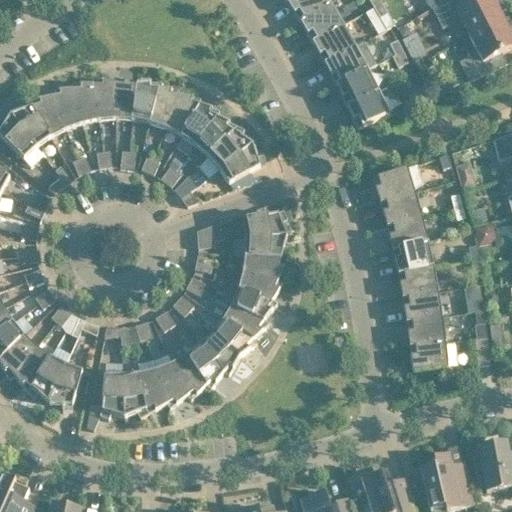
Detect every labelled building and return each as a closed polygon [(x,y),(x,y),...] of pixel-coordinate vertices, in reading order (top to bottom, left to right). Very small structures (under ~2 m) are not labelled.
[(305,23),(330,7),(325,0),(294,0),(291,2),(287,5),(294,16),(293,16),(300,26),(305,23)] [(382,7),(377,0),(367,0),(374,12),(382,7)] [(422,0),(432,13),(432,12),(453,0),(422,0)] [(461,0),(453,0),(432,12),(442,32),(452,27),(455,32),(463,27),(470,40),(503,22),(491,0),(483,0),(466,9),(461,0)] [(25,17),(24,6),(3,6),(3,17),(25,17)] [(317,44),(343,28),(330,7),(305,23),(300,26),(307,37),(306,37),(312,47),(313,47),(317,44)] [(388,17),(382,7),(374,12),(380,22),(388,17)] [(470,61),(460,66),(469,85),(498,73),(492,61),(511,50),(511,40),(503,22),(470,40),(476,52),(467,57),(470,61)] [(343,28),(317,44),(313,47),(320,58),(319,58),(324,68),(325,68),(356,51),(343,28)] [(434,52),(447,46),(440,32),(428,38),(434,52)] [(403,55),(398,44),(390,48),(395,59),(403,55)] [(365,46),(356,51),(325,68),(331,79),(330,80),(336,90),(337,89),(341,87),(368,73),(377,69),(365,46)] [(403,55),(395,59),(392,61),(398,72),(409,67),(403,55)] [(368,73),(341,87),(337,89),(342,101),(347,111),(352,109),(379,96),(372,81),(368,73)] [(133,124),(137,89),(117,82),(115,87),(116,123),(133,124)] [(116,123),(115,87),(94,83),(93,89),(99,125),(116,123)] [(150,127),(160,93),(159,87),(137,89),(133,124),(150,127)] [(99,125),(93,89),(72,88),(72,94),(82,128),(99,125)] [(426,104),(421,92),(413,96),(418,108),(426,104)] [(166,133),(180,100),(181,94),(160,93),(150,127),(166,133)] [(82,128),(72,94),(51,95),(51,101),(66,134),(82,128)] [(390,120),(379,96),(352,109),(347,111),(353,123),(352,123),(357,134),(390,120)] [(181,140),(200,109),(201,104),(180,100),(166,133),(181,140)] [(66,134),(51,101),(31,105),(32,111),(51,142),(66,134)] [(32,111),(31,105),(22,107),(23,114),(11,119),(37,151),(51,142),(32,111)] [(207,135),(218,121),(220,116),(200,109),(181,140),(195,150),(207,135)] [(37,151),(11,119),(3,130),(0,128),(0,140),(24,164),(32,172),(45,160),(37,151)] [(234,135),(236,130),(218,121),(207,135),(195,150),(208,161),(234,135)] [(219,174),(253,148),(242,141),(245,135),(236,130),(234,135),(208,161),(219,174)] [(511,138),(494,144),(499,164),(511,160),(511,138)] [(257,161),(253,148),(219,174),(229,189),(261,171),(266,170),(264,160),(257,161)] [(110,155),(103,156),(106,172),(112,171),(110,155)] [(127,172),(129,156),(122,155),(120,171),(127,172)] [(106,172),(103,156),(97,157),(99,173),(106,172)] [(136,157),(129,156),(127,172),(134,173),(136,157)] [(451,171),(448,159),(439,161),(443,174),(451,171)] [(148,177),(153,162),(147,160),(141,175),(148,177)] [(85,161),(79,164),(85,178),(91,175),(85,161)] [(160,165),(153,162),(148,177),(154,180),(160,165)] [(85,178),(79,164),(73,166),(79,181),(85,178)] [(407,172),(372,183),(375,194),(376,194),(380,206),(386,204),(415,197),(414,192),(422,186),(417,169),(407,172)] [(61,170),(55,175),(61,182),(67,189),(72,185),(61,170)] [(166,188),(176,175),(170,171),(161,184),(166,188)] [(0,196),(1,197),(10,182),(0,175),(0,196)] [(181,179),(176,175),(166,188),(172,192),(181,179)] [(55,198),(67,189),(61,182),(48,193),(55,198)] [(181,203),(191,196),(196,192),(192,187),(177,198),(181,203)] [(199,207),(191,196),(181,203),(187,211),(199,207)] [(422,221),(415,197),(386,204),(380,206),(379,206),(382,217),(383,217),(387,229),(422,221)] [(463,210),(459,198),(451,200),(454,213),(463,210)] [(51,204),(44,199),(37,214),(45,217),(51,204)] [(467,202),(469,227),(480,226),(478,201),(467,202)] [(42,224),(45,217),(37,214),(28,210),(25,216),(42,224)] [(466,222),(463,210),(454,213),(457,225),(466,222)] [(243,225),(245,243),(287,240),(282,227),(288,224),(283,215),(278,218),(243,225)] [(422,221),(387,229),(386,230),(389,241),(389,240),(393,253),(399,252),(428,246),(422,221)] [(222,245),(220,227),(197,236),(198,247),(216,245),(222,245)] [(38,238),(39,231),(24,228),(22,236),(38,238)] [(37,245),(38,238),(22,236),(21,242),(37,245)] [(284,253),(287,240),(245,243),(245,260),(281,262),(287,264),(290,256),(284,253)] [(434,271),(428,246),(399,252),(393,253),(392,253),(394,264),(395,264),(398,277),(434,271)] [(480,262),(477,249),(468,251),(471,263),(480,262)] [(37,259),(37,252),(21,254),(22,261),(37,259)] [(38,266),(37,259),(22,261),(22,267),(38,266)] [(279,283),(287,264),(281,262),(245,260),(243,277),(279,283)] [(213,264),(198,261),(196,267),(212,271),(213,264)] [(482,274),(481,269),(480,262),(471,263),(473,276),(482,274)] [(210,277),(212,271),(196,267),(195,274),(210,277)] [(434,271),(398,277),(397,277),(399,288),(400,288),(402,301),(408,300),(438,296),(434,271)] [(27,285),(42,280),(40,274),(25,279),(27,285)] [(273,304),(284,286),(279,283),(243,277),(239,293),(273,304)] [(30,292),(44,287),(42,280),(27,285),(30,292)] [(207,289),(192,281),(189,288),(203,295),(207,289)] [(200,301),(203,295),(189,288),(186,294),(200,301)] [(39,308),(52,299),(48,293),(35,302),(39,308)] [(278,308),(273,304),(239,293),(232,309),(265,324),(278,308)] [(442,321),(438,296),(408,300),(402,301),(401,301),(403,312),(404,312),(406,325),(442,321)] [(43,314),(56,304),(52,299),(39,308),(43,314)] [(194,311),(182,300),(177,305),(190,315),(194,311)] [(484,315),(482,303),(463,305),(465,318),(475,316),(484,315)] [(185,321),(190,315),(177,305),(173,310),(185,321)] [(269,329),(265,324),(232,309),(224,324),(254,343),(269,329)] [(57,326),(67,314),(61,310),(51,322),(57,326)] [(0,336),(13,327),(4,312),(0,314),(0,336)] [(62,331),(72,319),(67,314),(57,326),(62,331)] [(176,329),(167,315),(161,319),(170,332),(176,329)] [(486,327),(484,315),(475,316),(477,329),(486,327)] [(170,332),(161,319),(155,323),(164,336),(170,332)] [(442,321),(406,325),(405,325),(407,337),(408,337),(409,349),(415,349),(446,347),(442,321)] [(78,342),(82,333),(85,325),(79,323),(71,339),(78,342)] [(257,348),(254,343),(224,324),(213,337),(240,361),(257,348)] [(97,340),(99,331),(85,325),(82,333),(97,340)] [(153,341),(148,326),(142,328),(147,343),(153,341)] [(0,363),(24,340),(13,327),(0,336),(0,363)] [(147,343),(142,328),(135,330),(140,345),(147,343)] [(502,328),(490,330),(492,344),(504,343),(502,328)] [(121,341),(121,332),(106,333),(104,341),(121,341)] [(229,380),(240,361),(213,337),(201,349),(224,377),(229,380)] [(15,380),(37,351),(24,340),(0,363),(0,368),(10,383),(15,380)] [(347,351),(345,340),(334,342),(336,352),(347,351)] [(491,369),(487,341),(475,343),(478,370),(491,369)] [(448,372),(446,347),(415,349),(409,349),(409,350),(410,361),(411,361),(412,375),(448,372)] [(211,394),(224,377),(201,349),(187,359),(206,390),(211,394)] [(32,392),(51,361),(37,351),(15,380),(28,396),(32,392)] [(191,405),(206,390),(187,359),(172,368),(187,401),(191,405)] [(49,408),(66,369),(51,361),(32,392),(28,396),(34,403),(39,399),(49,408)] [(102,415),(100,420),(109,424),(112,418),(125,422),(123,380),(123,368),(106,367),(105,379),(102,415)] [(170,413),(187,401),(172,368),(156,374),(167,409),(170,413)] [(82,375),(66,369),(49,408),(63,409),(63,416),(73,415),(73,409),(82,375)] [(167,409),(156,374),(140,378),(146,413),(149,418),(167,409)] [(146,413),(140,378),(123,380),(125,422),(137,417),(141,423),(149,418),(146,413)] [(511,501),(511,456),(510,457),(508,446),(478,451),(487,495),(509,491),(511,502),(511,501)] [(461,511),(474,509),(464,466),(451,469),(449,458),(434,461),(435,469),(421,472),(429,511),(461,511)] [(415,511),(406,482),(386,488),(381,475),(366,480),(366,482),(361,484),(369,508),(363,510),(363,511),(415,511)] [(35,511),(37,511),(24,506),(29,494),(23,492),(22,493),(15,489),(16,486),(1,479),(0,481),(0,511),(35,511)] [(330,511),(326,496),(301,504),(303,511),(350,511),(348,502),(347,503),(348,508),(336,511),(330,511)]
